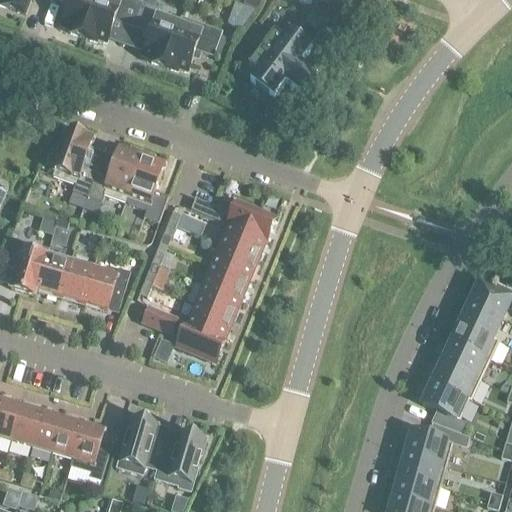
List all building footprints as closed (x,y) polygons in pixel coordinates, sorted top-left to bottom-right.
[(1,0),(0,5),(0,8),(26,18),(32,0),(1,0)] [(98,0),(52,0),(52,2),(70,9),(62,31),(71,34),(70,36),(84,41),(98,0)] [(128,1),(123,0),(98,0),(84,41),(97,46),(98,44),(107,47),(115,25),(133,32),(142,7),(141,6),(128,1)] [(247,0),(244,9),(258,14),(263,0),(247,0)] [(333,0),(320,0),(319,4),(329,9),(333,0)] [(142,7),(133,32),(151,38),(145,55),(143,60),(152,63),(151,66),(164,70),(179,28),(158,20),(160,13),(142,7)] [(242,8),(233,20),(245,29),(254,17),(242,8)] [(179,28),(164,70),(165,71),(178,75),(179,73),(188,76),(196,54),(214,61),(223,36),(183,21),(182,21),(179,28)] [(303,99),(318,78),(301,65),(313,50),(289,32),(283,41),(274,35),(249,69),(257,75),(251,84),(274,101),(286,86),(303,99)] [(88,201),(97,174),(84,169),(94,142),(70,133),(65,145),(61,144),(55,161),(59,163),(52,180),(75,189),(73,195),(88,201)] [(111,179),(97,174),(88,201),(102,206),(105,199),(127,207),(129,201),(128,200),(143,160),(121,152),(111,179)] [(165,168),(143,160),(128,200),(129,201),(149,208),(145,221),(159,227),(169,200),(155,195),(165,168)] [(228,229),(230,230),(264,244),(267,245),(276,221),(238,205),(228,229)] [(226,215),(214,210),(210,221),(222,226),(226,215)] [(173,216),(169,227),(177,230),(181,219),(173,216)] [(58,223),(55,230),(67,234),(70,226),(58,223)] [(177,230),(169,227),(164,238),(172,242),(177,230)] [(264,244),(230,230),(222,248),(257,262),(264,244)] [(90,240),(88,248),(100,252),(103,244),(90,240)] [(11,242),(2,265),(18,269),(11,292),(36,300),(37,295),(47,259),(49,252),(25,246),(11,242)] [(257,262),(222,248),(214,269),(248,283),(257,262)] [(160,271),(165,259),(157,256),(152,267),(160,271)] [(70,266),(47,259),(37,295),(60,302),(70,266)] [(70,266),(60,302),(83,309),(93,273),(70,266)] [(248,283),(214,269),(205,289),(240,304),(248,283)] [(93,273),(83,309),(107,316),(109,309),(120,312),(131,277),(118,273),(116,280),(93,273)] [(149,276),(144,287),(152,290),(157,279),(149,276)] [(480,286),(470,308),(502,322),(511,301),(511,294),(499,289),(499,288),(496,286),(493,292),(480,286)] [(152,290),(144,287),(140,298),(147,302),(152,290)] [(240,304),(205,289),(197,310),(231,324),(240,304)] [(502,322),(470,308),(461,328),(493,342),(502,322)] [(142,328),(172,341),(180,322),(150,309),(142,328)] [(231,324),(197,310),(189,328),(224,342),(231,324)] [(224,342),(189,328),(187,327),(177,351),(216,367),(226,343),(224,342)] [(461,328),(451,348),(490,365),(500,345),(493,342),(461,328)] [(490,365),(451,348),(442,368),(481,385),(490,365)] [(481,385),(442,368),(432,388),(469,404),(472,405),(481,385)] [(469,404),(432,388),(423,408),(460,425),(469,404)] [(1,404),(0,407),(0,441),(11,445),(22,410),(1,404)] [(22,410),(11,445),(32,451),(42,416),(22,410)] [(63,422),(42,416),(32,451),(52,457),(63,422)] [(133,422),(118,472),(143,479),(145,470),(157,474),(158,472),(170,432),(158,429),(153,427),(154,424),(139,420),(138,423),(133,422)] [(84,428),(63,422),(52,457),(72,463),(70,470),(71,470),(84,428)] [(429,440),(412,436),(406,458),(447,469),(453,447),(467,451),(470,441),(433,427),(429,440)] [(84,428),(71,470),(92,477),(91,481),(102,485),(110,456),(99,453),(105,434),(84,428)] [(157,474),(154,483),(179,490),(178,492),(190,496),(193,486),(206,443),(201,442),(202,438),(187,434),(186,437),(181,436),(170,432),(158,472),(157,474)] [(511,457),(504,455),(502,462),(511,465),(511,457)] [(447,469),(406,458),(400,479),(441,491),(447,469)] [(2,474),(0,480),(0,481),(11,485),(13,478),(2,474)] [(435,511),(441,491),(400,479),(394,501),(433,511),(435,511)] [(34,484),(23,481),(21,488),(32,491),(34,484)] [(62,499),(50,496),(48,504),(60,507),(62,499)] [(503,500),(492,497),(489,504),(501,508),(503,500)] [(433,511),(394,501),(390,511),(433,511)] [(113,502),(109,511),(121,511),(124,506),(113,502)]
